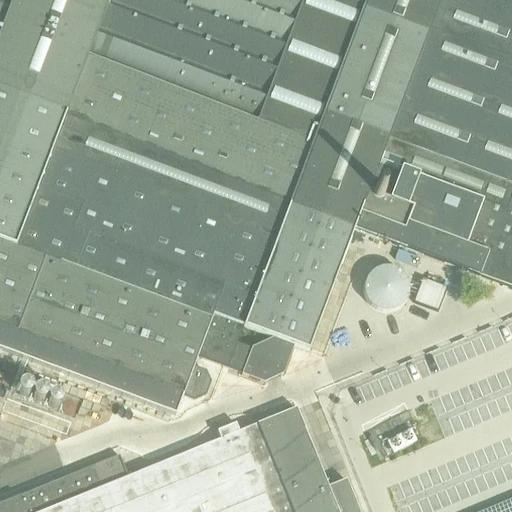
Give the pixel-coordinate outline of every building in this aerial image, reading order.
[(293,346),(309,352),(353,230),(511,290),(511,0),(0,0),(0,350),(175,416),(182,395),(193,400),(204,395),(208,383),(204,373),(193,369),(197,357),(265,380),(284,372),(293,346)] [(447,289),(422,279),(413,304),(438,313),(447,289)] [(0,511),(358,511),(346,481),(328,489),(296,410),(239,433),(235,424),(216,432),(220,441),(128,478),(119,457),(0,505),(0,511)] [(30,410),(27,421),(51,426),(53,415),(30,410)] [(511,511),(511,499),(481,511),(511,511)]
